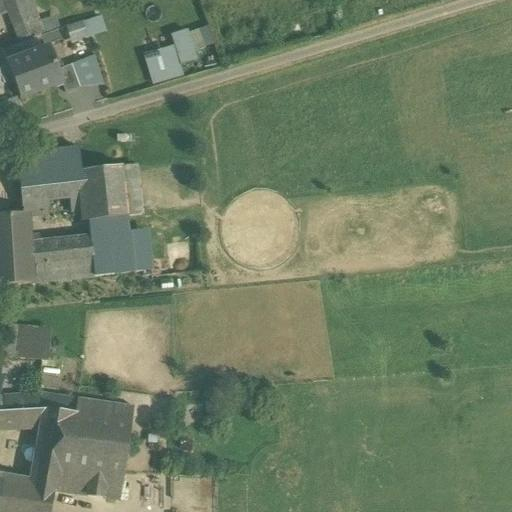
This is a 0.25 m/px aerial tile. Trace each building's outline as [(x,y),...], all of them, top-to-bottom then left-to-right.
[(30,0),(3,0),(6,8),(19,43),(43,35),(32,5),(30,0)] [(80,19),(83,36),(101,33),(99,16),(80,19)] [(59,27),(66,45),(81,40),(74,21),(59,27)] [(171,50),(145,57),(153,87),(182,79),(179,69),(198,63),(189,32),(167,38),(171,50)] [(49,48),(5,65),(12,82),(19,100),(61,83),(62,83),(58,71),(49,48)] [(0,53),(0,86),(12,82),(5,65),(1,53),(0,53)] [(71,66),(58,71),(62,83),(61,83),(65,94),(80,89),(71,66)] [(78,150),(15,158),(18,181),(80,173),(78,150)] [(120,168),(80,173),(83,196),(87,223),(127,218),(120,168)] [(80,173),(18,181),(21,204),(83,196),(80,173)] [(24,215),(0,216),(0,287),(29,286),(28,268),(28,251),(27,242),(24,215)] [(127,218),(87,223),(91,245),(93,260),(130,255),(128,234),(127,218)] [(146,231),(128,234),(130,255),(132,274),(150,272),(146,231)] [(36,241),(27,242),(28,251),(37,250),(36,241)] [(37,250),(28,251),(28,268),(93,260),(91,245),(37,250)] [(93,260),(28,268),(29,286),(132,274),(130,255),(93,260)] [(50,331),(3,326),(0,350),(0,358),(47,363),(50,331)] [(76,416),(46,411),(44,424),(38,465),(80,463),(80,465),(108,467),(115,406),(78,401),(76,416)] [(47,402),(0,404),(0,412),(1,413),(14,412),(40,411),(41,411),(46,411),(47,402)] [(108,467),(80,465),(76,489),(65,487),(63,495),(120,503),(133,409),(115,406),(108,467)] [(40,411),(14,412),(15,425),(44,424),(46,411),(41,411),(40,411)] [(14,412),(1,413),(1,421),(15,425),(14,412)] [(80,463),(38,465),(35,488),(55,491),(55,493),(63,495),(65,487),(76,489),(80,465),(80,463)] [(35,488),(0,482),(0,511),(51,511),(55,493),(55,491),(35,488)]
